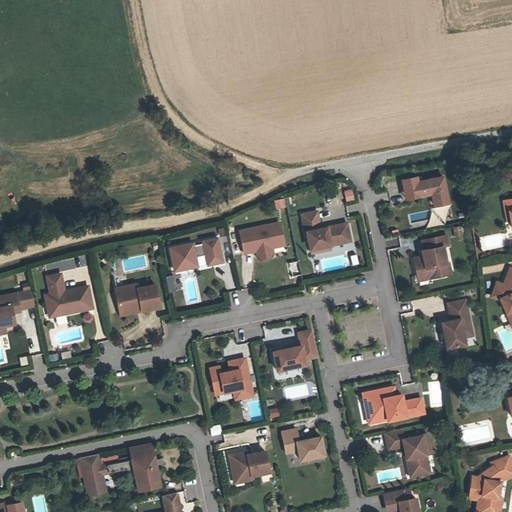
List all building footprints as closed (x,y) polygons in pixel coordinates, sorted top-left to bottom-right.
[(417,177),(403,180),(406,194),(420,192),(420,195),(433,193),(435,205),(449,202),(443,177),(418,182),(417,177)] [(346,201),(354,199),(352,188),(343,190),(346,201)] [(276,209),(286,206),(284,197),(274,200),(276,209)] [(511,199),(501,202),(503,213),(508,213),(509,220),(511,229),(511,228),(511,199)] [(307,233),(311,254),(321,252),(320,248),(331,246),(344,243),(342,236),(349,235),(347,225),(327,229),(328,232),(323,233),(323,230),(321,231),(317,213),(302,216),(306,234),(307,233)] [(280,224),(240,232),(244,251),(256,248),(257,252),(257,256),(263,259),(269,258),(273,253),(272,249),(271,245),(284,243),(280,224)] [(349,235),(342,236),(344,243),(350,242),(349,235)] [(414,261),(417,275),(427,273),(428,279),(446,275),(445,264),(441,247),(446,246),(444,236),(422,240),(424,250),(422,250),(423,256),(424,259),(414,261)] [(218,238),(202,241),(203,244),(205,253),(207,265),(222,262),(218,238)] [(192,243),(169,247),(173,268),(197,263),(195,255),(193,246),(192,243)] [(203,244),(193,246),(195,255),(205,253),(203,244)] [(453,262),(445,264),(446,275),(454,273),(453,262)] [(511,268),(509,268),(503,285),(502,289),(495,286),(491,297),(499,300),(501,299),(507,314),(510,312),(511,315),(511,268)] [(164,275),(168,291),(176,289),(172,273),(164,275)] [(47,305),(52,304),(54,316),(91,309),(87,287),(63,292),(60,290),(63,286),(60,274),(47,277),(50,294),(45,295),(47,305)] [(128,291),(116,293),(120,311),(141,306),(142,310),(160,307),(155,285),(138,288),(137,284),(127,286),(128,291)] [(34,305),(31,290),(0,296),(0,326),(4,326),(15,324),(13,313),(14,309),(34,305)] [(471,326),(466,300),(448,303),(451,317),(454,316),(455,320),(441,323),(447,349),(465,345),(463,336),(461,328),(471,326)] [(471,326),(461,328),(463,336),(473,334),(471,326)] [(312,330),(298,333),(301,346),(273,352),(277,370),(306,364),(304,359),(317,356),(312,330)] [(219,366),(210,368),(215,394),(234,390),(242,388),(243,392),(251,390),(245,358),(229,361),(231,371),(220,373),(219,366)] [(502,371),(493,361),(486,367),(495,377),(502,371)] [(511,361),(502,371),(511,381),(511,361)] [(441,380),(428,381),(430,407),(443,406),(441,380)] [(391,387),(363,393),(368,416),(387,413),(388,420),(424,412),(421,398),(404,401),(402,394),(396,395),(393,396),(391,387)] [(242,388),(234,390),(235,399),(253,395),(251,390),(243,392),(242,388)] [(278,406),(268,408),(270,417),(279,415),(278,406)] [(387,413),(368,416),(369,424),(388,420),(387,413)] [(211,435),(221,433),(219,423),(209,426),(211,435)] [(296,428),(281,431),(286,453),(298,450),(300,460),(325,455),(321,436),(299,441),(296,428)] [(401,429),(385,432),(389,449),(404,446),(407,458),(411,457),(414,475),(430,472),(424,444),(429,443),(427,434),(403,439),(401,429)] [(151,443),(129,447),(130,452),(152,448),(151,443)] [(245,447),(227,450),(231,473),(240,471),(241,476),(250,474),(250,471),(267,467),(263,447),(245,450),(245,447)] [(152,448),(130,452),(132,459),(133,467),(137,485),(158,481),(152,448)] [(98,454),(80,457),(88,495),(105,492),(102,473),(100,466),(98,454)] [(471,476),(468,497),(476,499),(474,511),(490,511),(491,506),(497,507),(498,498),(496,497),(498,489),(495,488),(495,482),(501,478),(511,474),(511,465),(509,457),(491,463),(492,466),(475,477),(471,476)] [(132,459),(100,466),(102,473),(133,467),(132,459)] [(158,481),(137,485),(138,490),(159,486),(158,481)] [(409,488),(383,493),(386,510),(399,507),(400,511),(418,511),(415,498),(411,499),(409,488)] [(178,511),(180,510),(177,492),(163,495),(166,511),(178,511)] [(497,507),(491,506),(490,511),(499,511),(501,498),(498,498),(497,507)]
